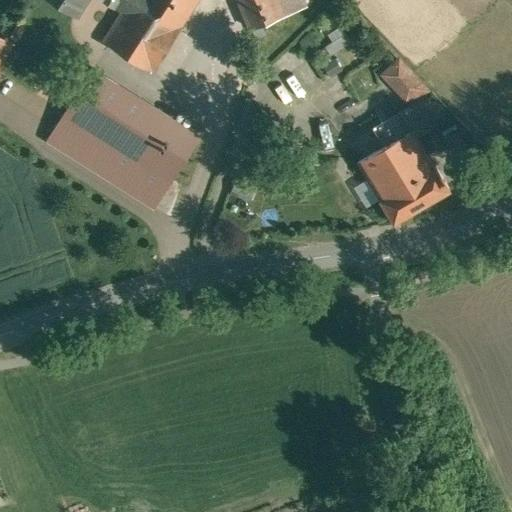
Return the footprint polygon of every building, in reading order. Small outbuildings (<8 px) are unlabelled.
[(55,0),(77,14),(86,0),(107,0),(124,11),(125,11),(142,0),(55,0)] [(142,0),(125,11),(124,11),(106,41),(154,71),(183,26),(182,25),(197,0),(142,0)] [(240,0),(252,29),(307,6),(305,0),(240,0)] [(0,63),(12,44),(0,35),(0,63)] [(428,88),(400,59),(385,73),(408,97),(428,88)] [(201,135),(93,68),(65,112),(173,179),(201,135)] [(420,101),(400,113),(412,131),(416,130),(420,136),(436,125),(420,101)] [(173,179),(65,112),(48,139),(156,207),(173,179)] [(412,131),(400,113),(378,127),(382,135),(353,152),(359,161),(395,222),(452,189),(420,136),(416,130),(412,131)] [(232,193),(252,201),(259,184),(239,176),(232,193)]
